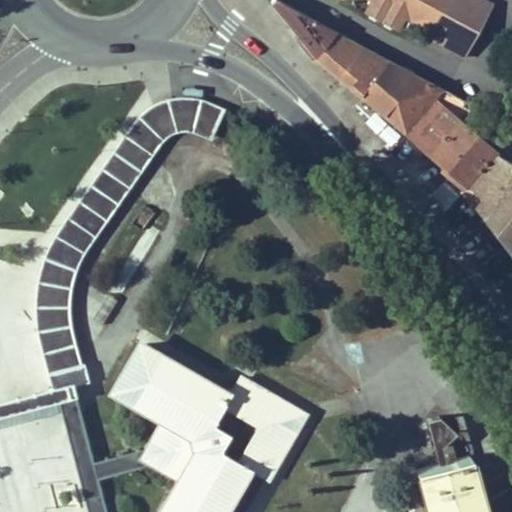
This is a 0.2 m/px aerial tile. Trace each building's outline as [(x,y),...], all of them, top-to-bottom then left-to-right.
[(316,61),(317,59),(405,133),(432,100),(463,125),(475,107),(276,0),(274,0),(271,7),(316,61)] [(370,0),(372,1),(365,13),(396,31),(404,17),(430,32),(427,37),(464,57),(493,5),(484,0),(370,0)] [(145,116),(136,127),(129,137),(150,153),(156,145),(161,138),(165,134),(172,130),(179,128),(186,126),(195,126),(214,134),(225,109),(217,105),(207,102),(197,101),(187,100),(177,101),(166,103),(160,105),(153,110),(145,116)] [(405,133),(451,173),(466,186),(495,153),(463,125),(432,100),(405,133)] [(81,255),(150,153),(129,137),(69,222),(59,238),(51,252),(47,263),(43,274),(41,286),(41,298),(67,301),(68,289),(71,278),(75,267),(80,257),(81,255)] [(466,186),(460,192),(509,254),(511,250),(511,161),(495,153),(466,186)] [(460,192),(466,186),(451,173),(443,182),(458,195),(460,192)] [(142,201),(91,282),(119,299),(170,219),(142,201)] [(68,324),(67,301),(41,298),(41,301),(41,314),(42,327),(52,372),(65,370),(78,366),(68,324)] [(139,336),(107,388),(160,421),(140,456),(175,477),(154,511),(228,511),(253,468),(269,478),(300,427),(310,411),(241,374),(233,388),(139,336)] [(0,416),(69,399),(66,386),(0,402),(0,416)] [(422,417),(432,439),(451,430),(442,408),(422,417)] [(483,511),(467,448),(446,454),(408,462),(420,511),(483,511)]
